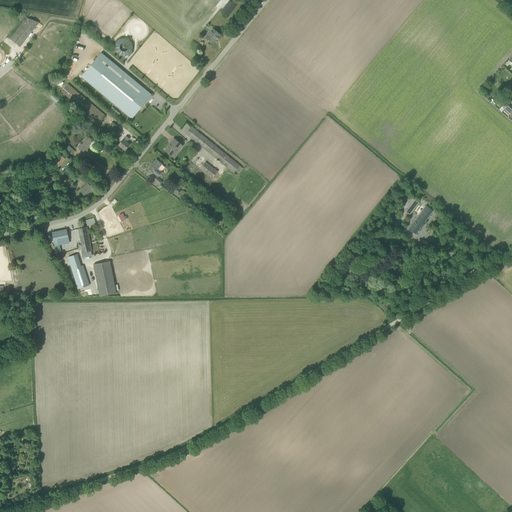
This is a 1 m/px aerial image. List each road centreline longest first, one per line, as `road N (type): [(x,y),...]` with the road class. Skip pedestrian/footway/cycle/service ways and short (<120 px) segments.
road 1 (track): [(0,511),(168,454),(472,275)]
road 2 (unclassified): [(0,233),(89,210),(108,195),(269,0)]
